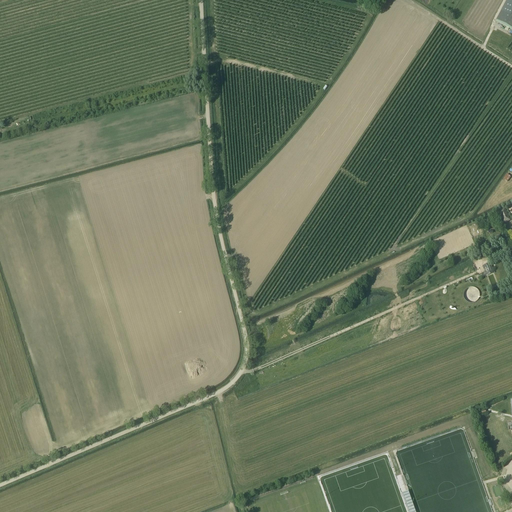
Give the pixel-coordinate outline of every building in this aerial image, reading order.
[(511,0),(507,0),(496,21),(511,30),(511,0)] [(510,220),(505,209),(499,212),(505,223),(510,220)] [(484,277),(486,276),(491,288),(499,285),(490,263),(482,266),(485,272),(482,273),(484,277)] [(464,294),(464,296),(464,298),(465,300),(467,301),(469,302),(471,303),(473,303),(475,302),(477,301),(478,300),(479,298),(480,296),(480,294),(479,292),(478,290),(476,288),(475,287),(473,287),(471,287),(469,288),(467,289),(465,290),(464,292),(464,294)] [(408,511),(415,511),(408,491),(407,491),(402,493),(408,511)]
